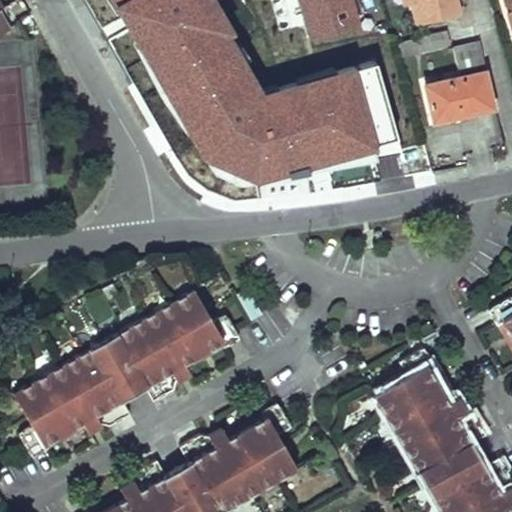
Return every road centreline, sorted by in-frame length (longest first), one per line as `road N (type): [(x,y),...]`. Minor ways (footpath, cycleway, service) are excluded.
road 1 (residential): [(334,275),(290,336),(263,356),(17,497)]
road 2 (residential): [(50,0),(182,226)]
road 3 (residential): [(483,185),(276,223)]
road 4 (residential): [(182,226),(0,254)]
road 5 (residential): [(425,270),(511,411)]
